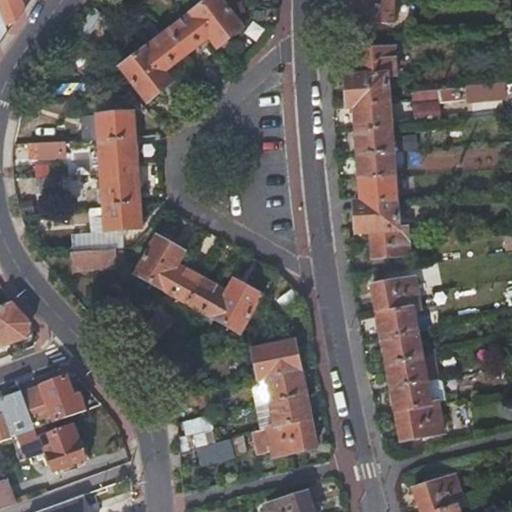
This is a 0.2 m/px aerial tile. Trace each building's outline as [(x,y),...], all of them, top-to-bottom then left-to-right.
[(21,0),(0,0),(0,42),(7,32),(4,25),(17,20),(25,9),(21,0)] [(220,0),(205,0),(190,12),(208,36),(217,46),(242,27),(220,0)] [(348,0),(348,20),(393,21),(392,0),(348,0)] [(185,53),(208,36),(190,12),(167,30),(185,53)] [(163,70),(185,53),(167,30),(144,48),(162,71),(163,70)] [(356,129),(390,125),(387,73),(396,72),(393,46),(356,48),(357,74),(344,75),(347,105),(354,105),(356,129)] [(171,81),(165,73),(163,70),(162,71),(144,48),(120,67),(146,101),(171,81)] [(97,138),(133,136),(132,112),(96,114),(97,138)] [(392,150),(390,125),(356,129),(357,152),(392,150)] [(139,227),(133,136),(97,138),(104,229),(139,227)] [(57,139),(27,140),(27,157),(57,156),(57,139)] [(396,200),(392,150),(357,152),(361,200),(361,201),(396,200)] [(399,229),(396,200),(361,201),(361,200),(354,201),(356,232),(371,231),(371,230),(399,230),(399,229)] [(437,238),(461,235),(460,222),(436,224),(437,238)] [(408,229),(399,229),(399,230),(371,230),(371,231),(373,256),(409,252),(408,229)] [(176,265),(177,266),(183,253),(156,238),(135,276),(162,291),(176,265)] [(115,246),(71,251),(73,269),(117,265),(117,262),(124,262),(123,247),(115,248),(115,246)] [(202,280),(177,266),(176,265),(162,291),(186,303),(202,280)] [(371,284),(385,362),(420,354),(416,332),(412,309),(419,307),(414,277),(371,284)] [(224,292),(211,316),(239,332),(260,294),(232,279),(224,292)] [(202,280),(186,303),(211,316),(224,292),(202,280)] [(31,324),(14,303),(0,307),(0,341),(2,347),(27,338),(31,324)] [(160,311),(143,336),(157,346),(174,320),(160,311)] [(420,354),(428,353),(424,331),(416,332),(420,354)] [(256,379),(263,378),(263,377),(299,370),(293,341),(251,350),(256,379)] [(179,362),(201,358),(199,345),(176,349),(179,362)] [(437,377),(433,352),(428,353),(420,354),(385,362),(389,385),(390,385),(425,379),(431,378),(437,377)] [(263,378),(269,402),(303,393),(299,370),(263,377),(263,378)] [(204,387),(201,372),(173,378),(176,393),(204,387)] [(64,377),(22,394),(31,417),(48,411),(54,423),(85,411),(78,394),(72,396),(64,377)] [(390,385),(389,385),(393,410),(430,403),(429,402),(425,379),(390,385)] [(274,424),(308,417),(303,393),(269,402),(274,424)] [(31,417),(22,394),(0,401),(0,406),(4,417),(12,439),(35,430),(31,417)] [(442,430),(437,403),(437,401),(429,402),(430,403),(393,410),(399,439),(442,430)] [(12,439),(4,417),(0,418),(0,442),(9,439),(12,439)] [(314,447),(308,417),(274,424),(266,426),(271,451),(272,456),(314,447)] [(12,439),(9,439),(18,462),(47,451),(54,470),(89,457),(82,440),(78,442),(72,427),(49,435),(46,426),(35,430),(12,439)] [(263,453),(271,451),(266,426),(258,429),(263,453)] [(185,441),(187,451),(231,437),(230,432),(185,441)] [(231,437),(234,453),(243,451),(240,434),(231,437)] [(231,437),(187,451),(189,461),(234,453),(231,437)] [(463,505),(462,501),(452,475),(411,490),(418,511),(442,511),(455,508),(463,505)] [(0,509),(17,503),(7,479),(0,482),(0,509)] [(265,507),(266,511),(312,511),(306,493),(265,507)] [(89,511),(84,496),(39,511),(89,511)]
